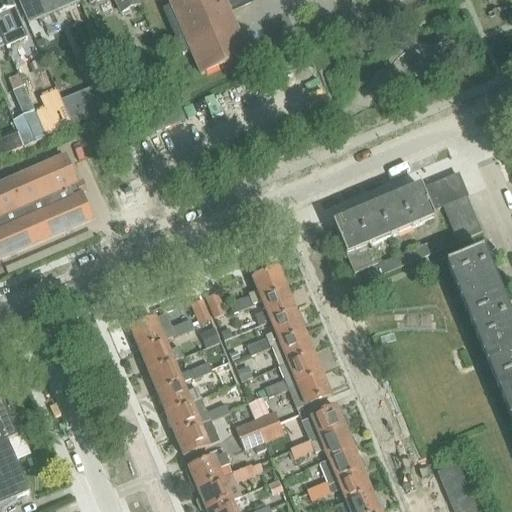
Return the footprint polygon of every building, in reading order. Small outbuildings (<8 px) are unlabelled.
[(10,0),(0,0),(0,17),(6,15),(18,41),(26,37),(10,0)] [(17,0),(28,26),(42,20),(80,4),(78,0),(17,0)] [(115,0),(122,14),(140,6),(137,0),(89,0),(91,4),(100,0),(115,0)] [(168,0),(172,7),(163,10),(183,55),(191,52),(201,76),(248,55),(230,13),(251,3),(249,0),(168,0)] [(30,48),(28,55),(31,61),(32,60),(42,56),(37,45),(30,48)] [(43,60),(33,64),(38,75),(48,71),(44,60),(43,60)] [(161,63),(151,67),(156,78),(165,74),(161,63)] [(77,101),(64,106),(69,118),(72,126),(85,121),(77,101)] [(27,146),(46,138),(35,112),(15,120),(27,146)] [(0,138),(0,157),(9,154),(2,138),(0,138)] [(0,261),(31,248),(93,222),(82,197),(76,184),(77,184),(66,159),(0,187),(0,261)] [(438,210),(443,208),(467,198),(468,198),(459,177),(429,189),(438,210)] [(435,220),(424,192),(422,189),(357,217),(369,247),(435,220)] [(448,220),(472,210),(467,198),(443,208),(448,220)] [(448,220),(453,232),(477,222),(472,210),(448,220)] [(334,226),(347,257),(355,276),(361,273),(377,266),(369,247),(357,217),(334,226)] [(482,234),(477,222),(453,232),(458,244),(482,234)] [(431,256),(436,254),(448,249),(443,238),(426,245),(431,256)] [(409,265),(426,258),(421,247),(404,255),(409,265)] [(448,266),(463,303),(475,330),(510,316),(499,290),(504,288),(508,287),(509,287),(503,273),(502,274),(503,275),(494,278),(483,252),(448,266)] [(387,275),(404,267),(399,257),(383,264),(387,275)] [(378,266),(377,266),(361,273),(366,284),(382,277),(378,266)] [(250,298),(238,302),(241,308),(243,307),(245,311),(254,308),(253,306),(262,303),(288,292),(279,271),(253,281),(258,293),(249,296),(250,298)] [(266,313),(255,318),(260,328),(271,324),(296,313),(288,292),(262,303),(266,313)] [(207,301),(215,320),(226,316),(218,296),(207,301)] [(203,302),(193,307),(201,326),(212,322),(203,302)] [(238,302),(229,306),(233,316),(245,311),(243,307),(241,308),(238,302)] [(268,341),(256,345),(258,350),(261,349),(263,354),(272,350),(271,348),(272,348),(280,345),(305,334),(301,325),(305,324),(300,313),(297,315),(296,313),(271,324),(275,334),(266,338),(268,341)] [(475,330),(489,366),(501,393),(511,388),(511,320),(510,316),(475,330)] [(156,321),(131,332),(140,353),(165,342),(174,339),(175,340),(184,337),(182,332),(184,331),(182,326),(172,330),(166,317),(156,321)] [(184,331),(182,332),(184,337),(195,332),(191,322),(182,326),(184,331)] [(214,330),(206,333),(212,347),(220,344),(214,330)] [(229,331),(221,335),(224,343),(233,339),(229,331)] [(280,345),(272,348),(281,369),(288,366),(314,355),(305,334),(280,345)] [(165,342),(140,353),(148,374),(174,363),(184,359),(180,348),(169,353),(165,342)] [(256,345),(247,349),(251,359),(263,354),(261,349),(258,350),(256,345)] [(238,353),(230,356),(232,363),(240,360),(238,353)] [(229,355),(219,357),(223,375),(233,373),(229,355)] [(285,383),(274,387),(276,392),(278,391),(280,396),(289,392),(288,390),(297,387),(297,386),(323,376),(314,355),(288,366),(281,369),(279,369),(285,383)] [(174,363),(148,374),(157,395),(183,384),(183,385),(192,381),(192,383),(201,379),(199,374),(202,373),(200,369),(188,373),(180,377),(174,363)] [(202,373),(199,374),(201,379),(213,374),(209,365),(200,369),(202,373)] [(249,368),(237,373),(242,385),(254,380),(249,368)] [(297,387),(288,390),(289,392),(297,412),(306,408),(332,397),(323,376),(297,386),(297,387)] [(183,384),(157,395),(166,416),(191,405),(202,401),(198,391),(187,395),(183,385),(183,384)] [(274,387),(265,391),(268,399),(269,401),(280,396),(278,391),(276,392),(274,387)] [(511,388),(501,393),(511,420),(511,388)] [(253,397),(246,400),(249,407),(256,404),(253,397)] [(0,401),(0,447),(8,444),(18,440),(9,420),(1,401),(0,401)] [(191,405),(166,416),(175,437),(200,426),(209,423),(210,424),(212,424),(219,421),(217,416),(219,415),(217,410),(208,414),(202,401),(191,405)] [(219,415),(217,416),(219,421),(230,416),(226,406),(217,410),(219,415)] [(311,420),(302,424),(307,435),(316,432),(320,442),(346,431),(345,430),(348,429),(350,425),(347,418),(343,416),(340,418),(337,410),(311,420)] [(276,415),(256,423),(260,434),(280,426),(276,415)] [(200,426),(175,437),(184,458),(209,448),(220,443),(212,424),(210,424),(209,423),(200,426)] [(256,423),(236,431),(240,443),(260,434),(256,423)] [(280,426),(260,434),(265,446),(285,437),(280,426)] [(304,452),(301,453),(303,458),(315,453),(315,455),(324,452),(329,463),(355,452),(353,449),(356,446),(354,441),(350,441),(346,431),(320,442),(311,445),(311,443),(310,444),(302,447),(304,452)] [(260,434),(240,443),(245,454),(255,450),(265,446),(260,434)] [(0,508),(30,496),(8,444),(0,447),(0,508)] [(265,446),(255,450),(257,455),(267,451),(265,446)] [(302,447),(290,452),(294,462),(303,458),(301,453),(304,452),(302,447)] [(329,463),(320,466),(328,485),(329,487),(338,483),(338,484),(363,473),(363,471),(365,469),(362,460),(358,460),(355,452),(329,463)] [(214,460),(189,471),(193,480),(190,483),(193,490),(197,490),(198,492),(223,481),(232,478),(231,476),(228,468),(230,467),(225,456),(214,460)] [(467,477),(462,464),(438,474),(443,487),(467,477)] [(252,467),(240,472),(242,477),(245,476),(247,481),(256,477),(252,467)] [(198,501),(196,504),(199,511),(209,511),(232,502),(242,498),(237,485),(247,481),(245,476),(242,477),(240,472),(231,476),(232,478),(223,481),(198,492),(201,499),(198,501)] [(321,494),(319,495),(321,500),(332,495),(341,491),(347,505),(372,494),(363,473),(338,484),(338,483),(329,487),(328,485),(319,489),(321,494)] [(443,487),(448,498),(472,488),(467,477),(443,487)] [(279,483),(269,487),(273,497),(283,493),(279,483)] [(448,498),(453,510),(477,500),(472,488),(448,498)] [(319,489),(308,494),(312,503),(321,500),(319,495),(321,494),(319,489)] [(347,505),(337,509),(337,511),(384,511),(386,511),(382,503),(379,502),(376,504),(372,494),(347,505)] [(454,511),(482,511),(477,500),(453,510),(454,511)] [(236,511),(232,502),(209,511),(236,511)]
